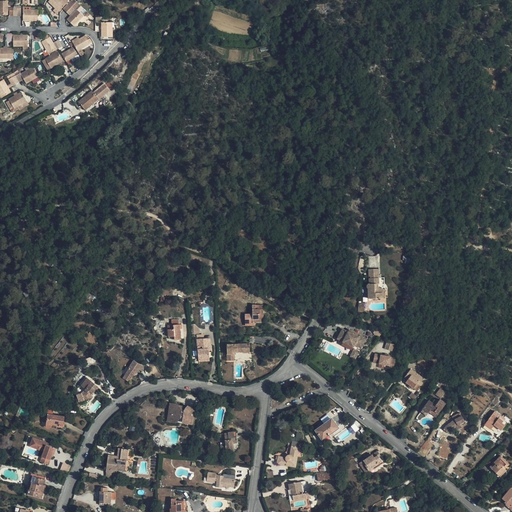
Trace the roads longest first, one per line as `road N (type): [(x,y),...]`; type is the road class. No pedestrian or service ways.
road 1 (residential): [(60,511),(93,429),(118,401),(178,384),(265,388)]
road 2 (track): [(338,300),(367,321),(427,337),(511,396)]
road 3 (residential): [(480,511),(329,387)]
road 4 (track): [(511,250),(365,247),(350,286)]
road 5 (residential): [(47,97),(94,58),(93,34),(11,28)]
road 6 (residential): [(51,106),(169,0)]
